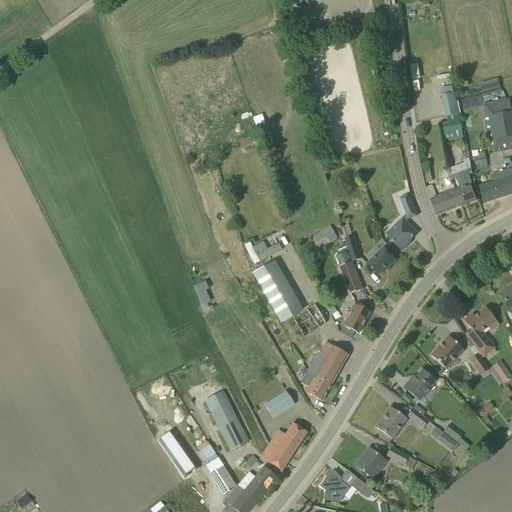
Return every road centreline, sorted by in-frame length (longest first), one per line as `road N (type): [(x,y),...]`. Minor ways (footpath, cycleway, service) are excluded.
road 1 (secondary): [(270,511),(422,286),(454,253)]
road 2 (tertiary): [(454,253),(418,183),(387,0)]
